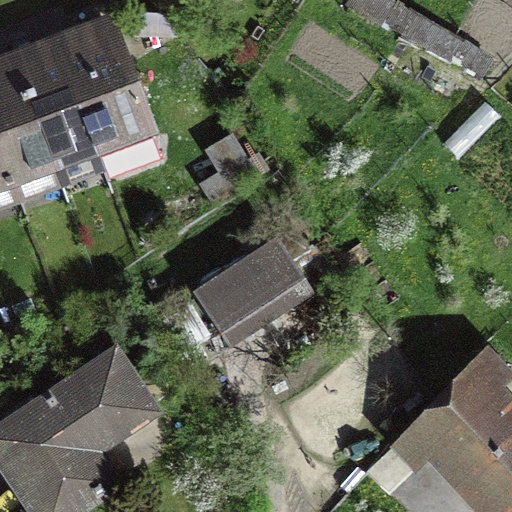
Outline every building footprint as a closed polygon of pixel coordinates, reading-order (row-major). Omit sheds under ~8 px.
[(107,21),(55,40),(97,155),(106,178),(158,159),(107,21)] [(55,40),(14,55),(56,170),(97,155),(55,40)] [(14,55),(0,60),(0,141),(16,185),(56,170),(14,55)] [(0,141),(0,190),(16,185),(0,141)] [(281,240),(194,288),(218,332),(306,284),(281,240)] [(113,355),(0,429),(0,459),(34,511),(74,511),(107,490),(86,457),(152,414),(113,355)] [(483,358),(403,438),(477,511),(498,511),(511,498),(511,413),(496,398),(509,384),(483,358)]
